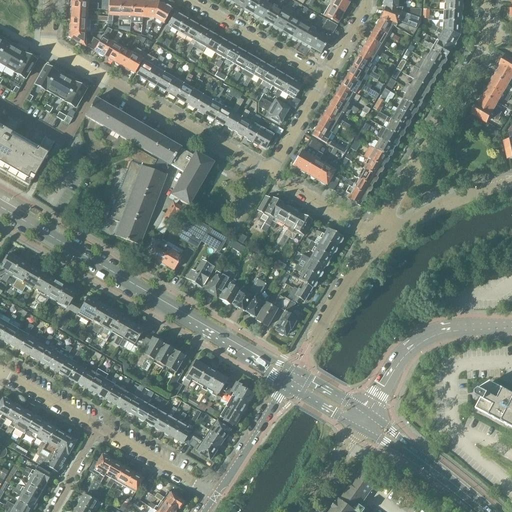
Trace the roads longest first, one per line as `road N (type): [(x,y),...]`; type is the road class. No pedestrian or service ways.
road 1 (secondary): [(260,359),(0,206)]
road 2 (residential): [(271,173),(51,45)]
road 3 (residential): [(375,236),(489,32)]
road 4 (tertiary): [(368,412),(401,358),(427,334),(511,327)]
road 5 (residential): [(324,78),(187,0)]
road 6 (residential): [(375,236),(442,202),(511,181)]
road 7 (tertiary): [(214,497),(285,385)]
road 8 (residential): [(214,497),(100,431)]
road 9 (residential): [(309,346),(375,236)]
road 10 (residential): [(375,236),(271,173)]
